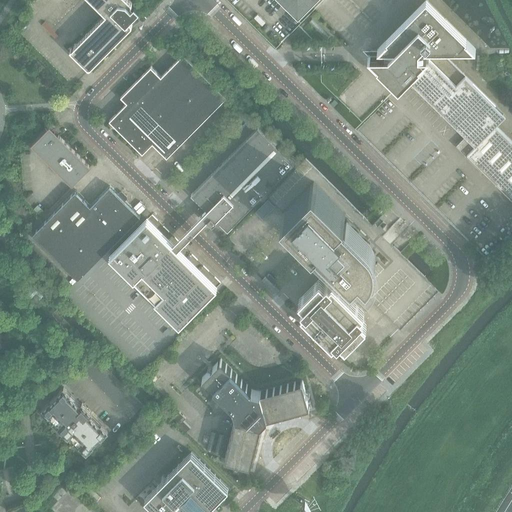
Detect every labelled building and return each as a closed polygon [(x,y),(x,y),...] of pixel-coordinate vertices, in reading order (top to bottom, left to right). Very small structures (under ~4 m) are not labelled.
[(91,0),(106,14),(72,49),(71,48),(70,49),(88,67),(88,68),(89,68),(90,68),(90,67),(131,26),(132,25),(132,24),(132,23),(131,23),(136,18),(134,16),(139,10),(134,5),(132,7),(131,6),(131,5),(132,5),(132,4),(132,3),(131,2),(128,0),(91,0)] [(277,0),(298,20),(317,0),(277,0)] [(443,111),(463,131),(466,134),(456,145),(466,156),(468,154),(511,198),(511,141),(494,124),(504,115),(447,58),(450,56),(450,49),(476,49),(426,0),(377,50),(380,50),(380,56),(368,56),(399,86),(407,78),(439,109),(442,106),(445,109),(443,111)] [(257,15),(254,18),(262,26),(266,23),(257,15)] [(116,113),(109,120),(142,153),(152,143),(156,147),(166,157),(167,157),(219,104),(226,97),(183,54),(176,60),(168,69),(161,76),(151,66),(120,97),(127,103),(125,104),(123,106),(116,113)] [(187,229),(173,243),(178,249),(192,234),(208,219),(212,223),(216,219),(228,230),(241,217),(294,163),(276,146),(276,145),(257,127),(257,128),(191,194),(197,201),(202,205),(203,207),(206,209),(187,229)] [(50,133),(43,140),(45,142),(38,148),(72,182),(89,165),(58,135),(55,138),(50,133)] [(305,159),(267,197),(268,198),(282,212),(314,244),(400,330),(438,291),(428,281),(406,259),(400,253),(391,244),(382,235),(386,232),(383,229),(382,228),(379,225),(383,222),(380,218),(379,218),(372,225),(366,220),(305,159)] [(32,234),(78,279),(140,216),(124,200),(126,198),(126,197),(121,193),(120,193),(118,195),(110,186),(90,206),(75,191),(32,234)] [(147,218),(109,256),(179,326),(217,287),(178,249),(173,243),(147,218)] [(266,277),(262,280),(277,295),(280,291),(266,277)] [(335,340),(338,343),(340,340),(345,345),(346,345),(366,324),(362,319),(364,317),(364,316),(361,314),(364,311),(333,280),(332,280),(330,282),(328,280),(327,280),(325,282),(320,278),(319,278),(299,299),(304,304),(301,306),(301,307),(304,309),(301,311),(301,312),(306,317),(303,321),(323,341),(327,337),(333,343),(335,340)] [(43,295),(27,282),(23,286),(29,291),(27,293),(26,295),(27,296),(27,298),(29,298),(30,298),(32,297),(34,295),(39,300),(43,295)] [(84,371),(96,358),(92,354),(92,353),(91,352),(91,353),(88,357),(86,359),(79,366),(84,371)] [(88,375),(100,362),(96,358),(84,371),(88,375)] [(309,406),(305,391),(302,380),(259,392),(252,390),(221,359),(202,378),(233,409),(235,416),(224,459),(250,466),(261,425),(264,426),(270,421),(269,417),(309,406)] [(92,379),(105,366),(100,362),(88,375),(92,379)] [(96,383),(109,370),(105,366),(92,379),(96,383)] [(101,387),(114,374),(113,374),(109,370),(96,383),(101,387)] [(105,392),(118,379),(114,375),(114,374),(101,387),(105,392)] [(109,396),(122,383),(121,382),(118,379),(105,392),(109,396)] [(113,400),(126,387),(122,384),(122,383),(109,396),(113,400)] [(48,417),(52,422),(68,437),(73,442),(78,447),(80,446),(86,453),(93,446),(92,445),(100,437),(101,438),(108,431),(101,424),(100,425),(90,415),(92,413),(91,412),(82,403),(80,405),(69,395),(70,394),(63,387),(57,394),(57,395),(50,403),(49,402),(42,408),(49,415),(48,417)] [(118,404),(130,392),(126,387),(113,400),(118,404)] [(122,409),(135,396),(130,392),(118,404),(122,409)] [(126,413),(139,400),(135,396),(122,409),(126,413)] [(137,411),(143,405),(144,405),(143,404),(139,400),(126,413),(131,417),(137,411)] [(178,426),(183,421),(186,418),(179,412),(172,419),(178,426)] [(183,421),(178,426),(185,433),(190,428),(183,421)] [(165,478),(158,484),(144,498),(158,511),(200,511),(201,511),(202,511),(206,508),(205,507),(207,505),(209,506),(209,507),(210,507),(210,506),(228,488),(191,451),(165,478)]
